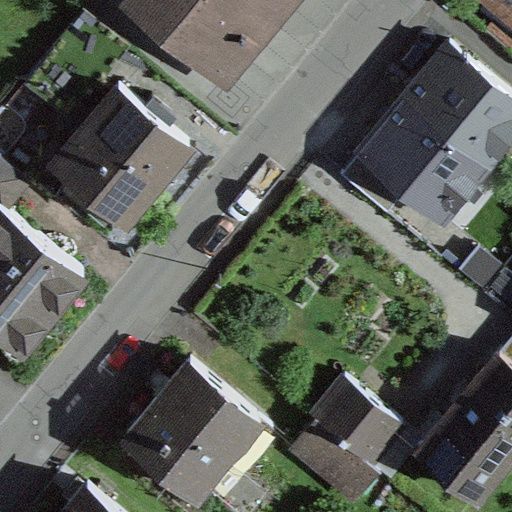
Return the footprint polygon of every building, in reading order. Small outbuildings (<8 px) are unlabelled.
[(141,0),(225,69),(283,0),(141,0)] [(84,5),(51,45),(94,81),(128,41),(84,5)] [(511,127),(511,85),(451,36),(405,90),(488,158),(511,127)] [(125,214),(190,135),(120,77),(54,156),(125,214)] [(488,158),(405,90),(361,145),(407,182),(443,212),(488,158)] [(407,182),(361,145),(341,169),(388,206),(407,182)] [(0,148),(0,195),(1,196),(1,195),(4,197),(26,170),(0,148)] [(0,323),(22,341),(86,264),(4,197),(1,195),(1,196),(0,196),(0,323)] [(475,489),(511,444),(511,353),(499,344),(418,442),(475,489)] [(240,459),(274,418),(192,351),(126,430),(196,488),(228,449),(240,459)] [(345,367),(313,406),(318,410),(370,453),(402,415),(345,367)] [(370,453),(318,410),(293,440),(356,492),(380,462),(370,453)] [(133,511),(89,476),(59,511),(133,511)]
